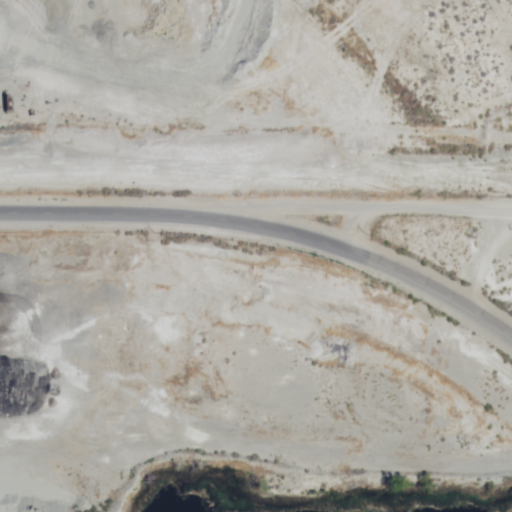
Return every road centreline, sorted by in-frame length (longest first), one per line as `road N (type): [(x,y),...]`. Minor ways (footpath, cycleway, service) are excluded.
road 1 (residential): [(511,329),(425,277),(297,229),(152,211)]
road 2 (residential): [(511,207),(152,211)]
road 3 (residential): [(152,211),(0,209)]
